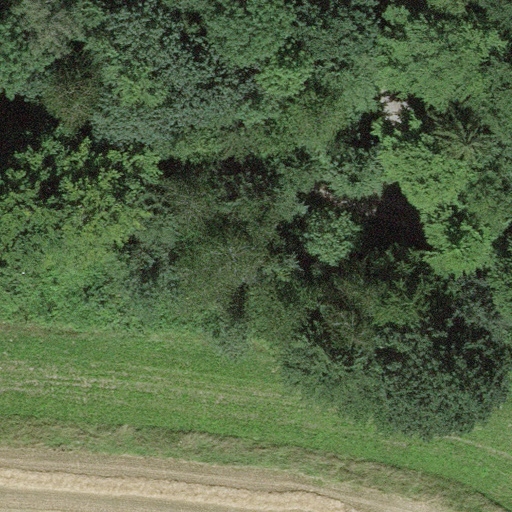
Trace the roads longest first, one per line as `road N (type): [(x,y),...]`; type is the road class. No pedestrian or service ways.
road 1 (track): [(0,75),(337,189),(453,242),(511,289)]
road 2 (track): [(405,0),(397,116),(453,242)]
